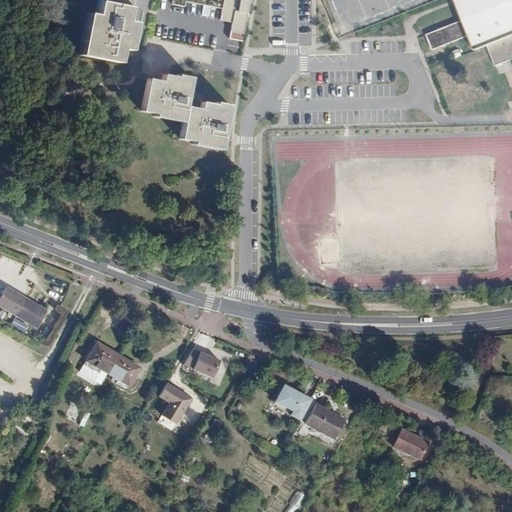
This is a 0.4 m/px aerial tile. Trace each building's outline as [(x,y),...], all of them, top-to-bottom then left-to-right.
[(128,6),(97,0),(94,14),(87,13),(78,54),(117,62),(120,48),(128,50),(131,36),(123,34),(128,6)] [(251,0),(223,0),(222,10),(220,20),(232,22),(230,31),(243,33),(247,14),(249,14),(251,0)] [(511,0),(455,0),(463,20),(427,34),(433,50),(469,36),(475,51),(488,45),(496,66),(511,59),(511,0)] [(182,122),(185,109),(191,77),(163,71),(160,83),(146,80),(140,113),(182,122)] [(199,111),(185,109),(182,122),(179,138),(193,141),(192,143),(220,149),(229,104),(215,101),(214,104),(201,101),(199,111)] [(0,308),(33,328),(43,310),(3,288),(0,292),(0,308)] [(106,375),(116,357),(92,342),(87,350),(90,353),(84,362),(106,375)] [(190,369),(197,352),(191,349),(183,366),(190,369)] [(217,361),(197,352),(190,369),(209,379),(217,361)] [(141,371),(116,357),(106,375),(128,388),(134,378),(136,380),(141,371)] [(188,399),(163,384),(155,398),(167,405),(171,399),(185,407),(188,399)] [(309,400),(282,386),(273,404),(289,412),(287,417),(297,423),(309,400)] [(171,399),(167,405),(161,417),(175,425),(185,407),(171,399)] [(303,424),(312,428),(323,410),(313,405),(303,424)] [(323,410),(312,428),(331,438),(341,419),(323,410)] [(11,422),(16,416),(16,415),(11,411),(6,419),(11,422)] [(15,427),(24,434),(32,423),(23,417),(15,427)] [(423,445),(400,431),(391,446),(414,460),(423,445)]
